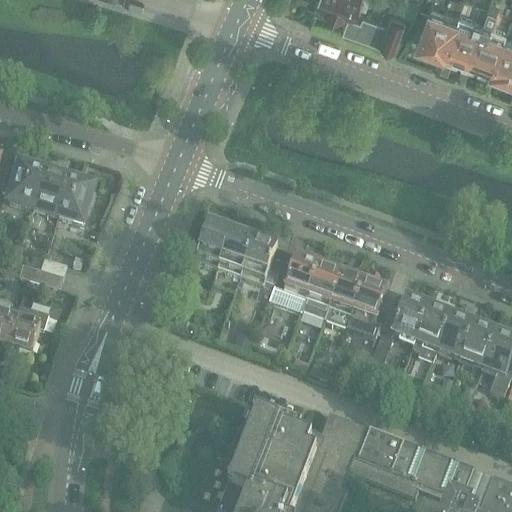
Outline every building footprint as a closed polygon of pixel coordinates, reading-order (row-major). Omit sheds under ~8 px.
[(318,0),(316,7),(325,10),(324,13),(342,20),(343,17),(348,19),(342,34),(394,53),(405,23),(391,18),(388,27),(362,18),(360,23),(352,20),(357,7),(366,10),(369,0),(318,0)] [(415,47),(444,58),(457,23),(446,19),(448,13),(432,7),(415,47)] [(482,26),(466,66),(490,75),(503,41),(505,35),(492,30),(498,15),(488,11),(482,26)] [(457,23),(444,58),(466,66),(482,26),(459,17),(457,23)] [(511,43),(503,41),(490,75),(504,80),(503,83),(511,86),(511,43)] [(8,207),(33,214),(44,176),(33,172),(34,170),(22,166),(21,169),(19,168),(17,176),(7,174),(1,197),(10,199),(8,207)] [(33,214),(58,222),(70,183),(44,176),(33,214)] [(70,183),(58,222),(83,229),(95,191),(93,190),(94,188),(82,184),(81,187),(70,183)] [(194,267),(218,276),(232,235),(208,227),(194,267)] [(218,276),(240,283),(255,243),(232,235),(218,276)] [(240,283),(273,295),(281,273),(271,269),(273,262),(277,251),(255,243),(240,283)] [(278,309),(301,317),(320,266),(297,258),(293,270),(278,309)] [(76,262),(73,271),(81,273),(84,264),(76,262)] [(281,273),(273,295),(270,306),(278,309),(293,270),(273,262),(271,269),(281,273)] [(41,277),(63,284),(67,272),(45,265),(41,277)] [(320,266),(301,317),(324,326),(343,274),(320,266)] [(63,284),(41,277),(29,273),(26,283),(60,294),(63,284)] [(365,283),(343,274),(324,326),(347,334),(352,320),(365,283)] [(365,283),(352,320),(367,326),(360,346),(373,351),(380,331),(374,329),(388,291),(365,283)] [(392,338),(415,348),(431,308),(407,299),(392,338)] [(0,347),(6,349),(16,315),(10,313),(11,309),(0,305),(0,347)] [(16,315),(6,349),(32,358),(39,333),(45,335),(53,337),(57,324),(49,322),(49,320),(48,319),(51,311),(34,306),(31,314),(21,311),(20,316),(16,315)] [(438,356),(453,316),(431,308),(415,348),(413,355),(421,358),(419,362),(420,362),(418,367),(430,372),(432,367),(433,367),(438,356)] [(438,356),(460,365),(475,325),(453,316),(438,356)] [(475,325),(460,365),(482,373),(497,334),(475,325)] [(511,339),(497,334),(482,373),(495,378),(488,396),(503,402),(511,380),(511,339)] [(370,370),(380,373),(391,345),(381,341),(370,370)] [(185,395),(178,414),(201,423),(208,405),(185,395)] [(482,511),(463,504),(474,475),(404,448),(404,447),(370,434),(370,435),(330,420),(320,446),(293,436),(295,431),(257,417),(238,465),(220,511),(340,511),(348,494),(344,492),(350,479),(415,504),(418,496),(452,509),(459,511),(511,511),(511,489),(493,482),(482,511)]
